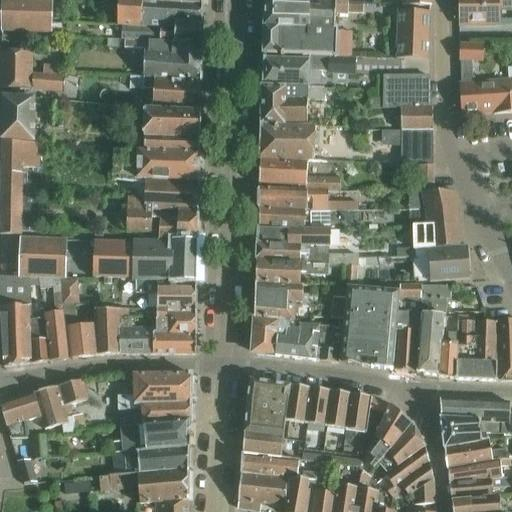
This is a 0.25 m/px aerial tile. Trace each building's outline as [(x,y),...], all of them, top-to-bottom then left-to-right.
[(52,1),(11,0),(2,0),(2,32),(51,34),(52,1)] [(202,5),(164,3),(156,3),(155,0),(119,0),(118,26),(122,26),(176,28),(177,22),(201,24),(202,5)] [(348,1),(319,0),(265,0),(264,54),(311,56),(349,57),(350,33),(336,32),(336,31),(333,31),(334,14),(348,14),(348,3),(348,1)] [(499,8),(511,8),(511,0),(458,0),(458,26),(500,26),(499,8)] [(431,2),(403,2),(403,12),(398,12),(397,31),(407,34),(407,41),(429,41),(430,13),(431,2)] [(348,3),(348,14),(362,15),(363,4),(348,3)] [(176,28),(122,26),(122,39),(125,39),(201,43),(201,24),(177,22),(176,28)] [(407,34),(397,31),(395,60),(428,62),(429,41),(407,41),(407,34)] [(107,39),(106,47),(118,48),(119,40),(107,39)] [(201,43),(125,39),(125,48),(146,49),(144,77),(200,79),(201,43)] [(460,46),(459,62),(483,62),(484,46),(460,46)] [(33,53),(2,52),(1,52),(0,88),(32,89),(63,91),(64,76),(59,75),(60,67),(45,66),(44,74),(33,73),(33,53)] [(328,71),(328,76),(355,77),(356,60),(349,59),(349,57),(311,56),(311,60),(264,59),(261,86),(309,88),(310,71),(328,71)] [(511,113),(509,80),(474,82),(473,65),(461,64),(461,83),(460,83),(463,115),(485,113),(485,112),(493,112),(494,114),(511,113)] [(433,109),(433,108),(430,75),(384,75),(384,98),(370,97),(371,99),(371,101),(371,103),(372,109),(401,109),(433,109)] [(200,79),(144,77),(130,77),(130,88),(154,89),(153,110),(200,112),(200,79)] [(261,88),(261,124),(307,125),(308,100),(324,101),(324,88),(309,88),(261,86),(261,88)] [(2,118),(34,118),(35,98),(2,97),(2,118)] [(200,112),(153,110),(145,109),(145,130),(200,132),(200,112)] [(433,132),(433,109),(401,109),(401,131),(433,132)] [(34,118),(2,118),(1,140),(34,141),(34,118)] [(262,126),(260,160),(307,162),(314,162),(315,127),(262,126)] [(144,151),(199,155),(200,132),(145,130),(144,151)] [(400,167),(402,167),(433,167),(433,132),(401,131),(400,167)] [(39,142),(2,141),(1,173),(23,173),(23,172),(23,167),(38,167),(39,142)] [(113,150),(112,181),(145,184),(145,198),(143,198),(142,204),(163,206),(164,183),(199,184),(199,155),(144,151),(137,151),(113,150)] [(259,189),(328,191),(341,191),(341,179),(307,178),(307,162),(260,160),(259,184),(259,189)] [(413,192),(422,192),(433,193),(433,167),(402,167),(402,178),(413,178),(413,192)] [(22,187),(22,200),(22,208),(38,208),(38,194),(28,194),(28,192),(28,181),(28,173),(23,172),(23,173),(1,173),(1,187),(22,187)] [(28,181),(28,192),(40,193),(40,181),(28,181)] [(128,197),(127,232),(150,233),(151,218),(151,213),(198,214),(199,184),(164,183),(163,206),(142,204),(143,198),(128,197)] [(22,187),(1,187),(1,199),(22,200),(22,187)] [(330,211),(359,211),(359,203),(328,203),(328,191),(259,189),(258,209),(330,211)] [(422,192),(424,211),(457,211),(454,193),(433,193),(422,192)] [(22,200),(1,199),(1,211),(22,211),(22,208),(22,200)] [(258,209),(258,227),(330,229),(330,211),(258,209)] [(22,223),(22,211),(1,211),(0,223),(22,223)] [(424,211),(427,226),(459,226),(457,211),(424,211)] [(151,213),(151,218),(159,219),(158,238),(146,238),(146,243),(134,243),(133,244),(197,245),(198,214),(151,213)] [(29,214),(29,223),(38,223),(38,214),(29,214)] [(21,236),(22,223),(0,223),(0,235),(21,236)] [(415,246),(398,247),(398,259),(408,258),(417,258),(428,258),(427,248),(462,248),(460,233),(459,226),(427,226),(417,226),(414,226),(415,246)] [(258,227),(256,262),(329,266),(346,267),(358,267),(359,267),(359,259),(359,256),(329,255),(330,229),(258,227)] [(48,240),(67,241),(67,240),(71,240),(72,230),(49,230),(48,240)] [(67,241),(48,240),(21,240),(20,278),(31,278),(44,278),(60,279),(66,279),(67,241)] [(133,244),(94,242),(93,278),(132,279),(132,280),(166,281),(196,282),(197,245),(133,244)] [(418,283),(430,282),(470,281),(468,248),(462,248),(427,248),(428,258),(417,258),(417,260),(412,261),(413,278),(418,278),(418,283)] [(359,259),(359,267),(359,268),(379,267),(379,259),(359,259)] [(256,262),(255,285),(300,286),(300,275),(329,277),(329,266),(256,262)] [(357,284),(358,267),(346,267),(345,283),(357,284)] [(30,364),(31,319),(31,291),(31,287),(31,278),(20,278),(0,277),(0,287),(0,298),(6,366),(30,364)] [(44,290),(44,278),(31,278),(31,287),(39,287),(40,290),(44,290)] [(63,305),(61,282),(60,279),(44,278),(44,290),(53,289),(56,314),(45,315),(45,319),(45,363),(68,360),(68,355),(64,320),(64,319),(63,308),(63,305)] [(166,281),(132,280),(132,282),(136,283),(136,295),(158,295),(157,309),(167,308),(167,314),(196,315),(196,286),(165,285),(166,281)] [(63,305),(80,304),(78,281),(61,282),(63,305)] [(254,317),(289,319),(295,320),(296,303),(303,303),(303,286),(300,286),(255,285),(254,317)] [(393,370),(400,292),(347,287),(346,299),(344,320),(343,328),(340,364),(393,371),(393,370)] [(393,370),(416,374),(424,287),(400,287),(400,292),(393,370)] [(424,287),(416,374),(440,378),(442,344),(444,316),(439,316),(440,298),(474,301),(470,288),(440,287),(424,287)] [(344,320),(346,299),(333,298),(331,319),(344,320)] [(75,307),(63,308),(64,319),(76,318),(75,307)] [(167,308),(157,309),(156,310),(156,319),(178,320),(178,337),(196,338),(196,315),(167,314),(167,308)] [(118,319),(129,319),(129,310),(118,309),(118,310),(118,319)] [(93,326),(93,357),(97,356),(118,355),(118,319),(118,310),(93,311),(94,326),(93,326)] [(252,353),(276,356),(277,336),(288,337),(288,328),(289,319),(254,317),(252,353)] [(31,319),(30,364),(45,363),(45,319),(31,319)] [(154,329),(152,329),(128,329),(129,319),(118,319),(118,355),(120,354),(120,355),(154,355),(154,329)] [(178,320),(156,319),(156,320),(152,320),(152,329),(154,329),(154,355),(195,355),(196,338),(178,337),(178,320)] [(511,321),(500,322),(497,382),(511,381),(511,321)] [(459,345),(456,380),(477,381),(480,323),(460,322),(459,345)] [(480,323),(477,381),(497,382),(500,322),(496,322),(496,323),(485,323),(480,323)] [(277,336),(276,356),(308,360),(311,326),(297,325),(296,328),(288,328),(288,337),(277,336)] [(69,328),(72,360),(93,357),(93,326),(89,326),(69,328)] [(340,364),(343,328),(311,326),(308,360),(340,364)] [(446,344),(442,344),(440,378),(456,380),(459,345),(446,344)] [(120,427),(127,427),(139,426),(191,425),(191,422),(192,422),(193,374),(189,374),(189,375),(134,375),(134,397),(118,397),(118,410),(119,411),(120,427)] [(74,416),(77,433),(86,432),(84,414),(78,415),(77,412),(73,413),(71,405),(88,401),(83,380),(59,387),(68,418),(74,416)] [(284,441),(287,420),(292,386),(256,380),(249,385),(247,401),(244,436),(284,441)] [(287,420),(307,423),(312,389),(292,386),(287,420)] [(35,395),(42,417),(45,430),(62,425),(63,434),(77,433),(74,416),(68,418),(59,387),(35,393),(35,395)] [(307,423),(327,426),(332,392),(312,389),(307,423)] [(327,426),(347,429),(353,395),(332,392),(327,426)] [(42,417),(35,395),(18,400),(25,423),(27,422),(42,417)] [(372,398),(353,395),(347,429),(368,432),(371,408),(372,398)] [(371,408),(386,413),(390,405),(372,398),(371,408)] [(28,438),(28,434),(27,422),(25,423),(18,400),(1,405),(11,439),(28,438)] [(441,401),(442,420),(481,425),(482,443),(489,443),(487,434),(510,436),(511,415),(511,404),(441,401)] [(368,454),(375,460),(371,463),(374,466),(380,462),(412,424),(390,405),(386,413),(376,436),(368,454)] [(481,425),(442,420),(445,448),(482,443),(481,425)] [(380,462),(388,474),(425,449),(425,448),(413,425),(412,424),(380,462)] [(119,443),(113,443),(114,454),(137,452),(191,449),(191,447),(191,446),(191,425),(139,426),(127,427),(120,427),(120,443),(119,443)] [(508,458),(511,459),(511,435),(510,436),(487,434),(489,443),(491,452),(506,450),(507,458),(508,458)] [(35,459),(48,459),(46,436),(34,437),(35,459)] [(281,460),(281,457),(284,441),(244,436),(243,455),(242,455),(281,460)] [(447,471),(508,458),(507,458),(506,450),(491,452),(489,443),(482,443),(445,448),(447,471)] [(137,452),(114,454),(116,476),(190,471),(190,469),(191,449),(137,452)] [(425,449),(388,474),(385,476),(393,487),(430,464),(425,449)] [(301,462),(360,468),(363,461),(302,454),(301,462)] [(300,459),(281,457),(281,460),(242,455),(240,474),(289,479),(298,480),(299,473),(300,459)] [(447,473),(449,482),(495,477),(498,479),(502,480),(501,468),(511,467),(511,459),(508,458),(447,471),(447,473)] [(29,462),(19,463),(26,484),(36,484),(29,462)] [(398,503),(396,500),(406,492),(411,497),(414,493),(434,481),(434,480),(430,464),(393,487),(388,492),(394,499),(392,501),(392,506),(399,507),(398,503)] [(511,478),(511,467),(501,468),(502,480),(511,478)] [(189,499),(190,471),(116,476),(110,477),(99,478),(101,492),(131,489),(130,486),(138,486),(140,505),(157,504),(189,502),(189,500),(189,499)] [(284,511),(306,511),(310,491),(308,491),(308,488),(315,489),(319,472),(303,471),(303,473),(299,473),(298,480),(289,479),(286,507),(284,511)] [(353,511),(376,511),(377,509),(378,503),(377,503),(379,493),(367,490),(372,478),(363,471),(361,476),(357,489),(353,511)] [(260,511),(261,506),(286,507),(289,479),(240,474),(240,475),(241,475),(239,502),(239,503),(238,510),(253,511),(260,511)] [(511,478),(502,480),(498,479),(495,477),(449,482),(449,484),(452,500),(493,497),(492,489),(511,487),(511,478)] [(416,506),(436,505),(434,481),(414,493),(416,506)] [(76,484),(63,485),(64,495),(77,494),(76,484)] [(336,493),(333,511),(353,511),(357,489),(357,488),(338,485),(336,493)] [(311,511),(333,511),(336,493),(315,489),(311,511)] [(499,511),(500,507),(499,497),(493,497),(452,500),(452,501),(453,511),(499,511)] [(188,511),(189,502),(157,504),(156,511),(188,511)]
